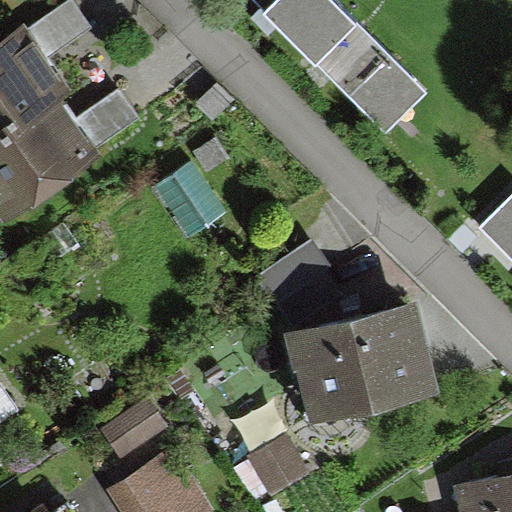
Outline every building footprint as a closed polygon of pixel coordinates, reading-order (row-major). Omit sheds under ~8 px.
[(70,0),(26,32),(47,60),(93,27),(73,0),(70,0)] [(265,11),(276,0),(253,0),(261,8),(265,11)] [(427,92),(332,0),(276,0),(265,11),(270,18),(278,26),(386,132),(427,92)] [(267,35),(278,26),(270,18),(265,11),(261,8),(251,18),(267,35)] [(41,113),(60,100),(70,92),(55,71),(47,60),(26,32),(22,26),(0,41),(0,123),(32,101),(41,113)] [(218,84),(197,103),(212,119),(233,100),(218,84)] [(120,88),(75,119),(95,147),(140,117),(120,88)] [(70,112),(60,100),(41,113),(32,101),(0,123),(0,218),(4,223),(100,155),(95,147),(75,119),(70,112)] [(217,138),(196,152),(208,171),(230,157),(217,138)] [(192,163),(156,187),(189,237),(226,213),(192,163)] [(511,196),(481,227),(511,258),(511,196)] [(256,276),(275,303),(331,265),(312,237),(256,276)] [(419,301),(284,333),(293,372),(297,371),(310,425),(441,394),(419,301)] [(0,382),(0,423),(20,410),(0,382)] [(168,428),(148,397),(101,428),(121,459),(168,428)] [(310,471),(288,433),(248,456),(269,494),(310,471)] [(212,511),(172,448),(107,489),(121,511),(212,511)] [(511,511),(511,471),(510,471),(453,486),(459,511),(511,511)]
